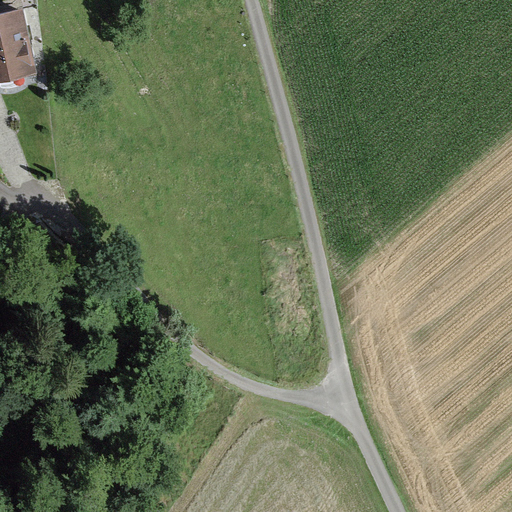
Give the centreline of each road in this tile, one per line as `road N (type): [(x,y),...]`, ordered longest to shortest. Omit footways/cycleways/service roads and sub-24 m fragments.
road 1 (unclassified): [(348,396),(323,242),(256,0)]
road 2 (unclassified): [(39,216),(204,364),(310,408),(348,396)]
road 3 (track): [(39,216),(22,234),(41,291),(44,405),(0,501)]
road 4 (unclassified): [(400,511),(348,396)]
